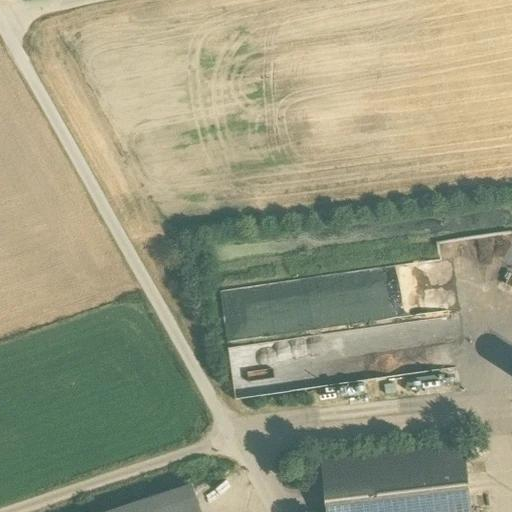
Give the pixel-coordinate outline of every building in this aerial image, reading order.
[(274,341),(271,287),(223,290),(226,344),(274,341)] [(357,383),(357,369),(330,369),(329,396),(364,396),(365,383),(357,383)] [(444,377),(408,381),(409,399),(446,395),(444,377)] [(396,383),(382,384),(382,393),(397,392),(396,383)] [(471,511),(464,448),(342,462),(341,452),(322,455),(328,511),(471,511)] [(196,511),(188,488),(115,511),(196,511)]
